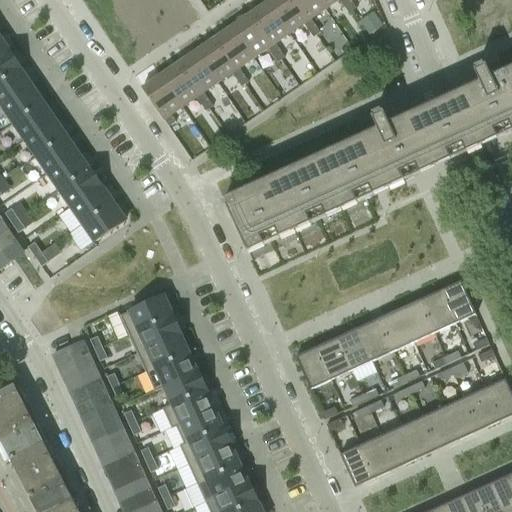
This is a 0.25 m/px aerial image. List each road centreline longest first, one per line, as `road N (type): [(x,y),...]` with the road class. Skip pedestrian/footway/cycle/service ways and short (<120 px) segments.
road 1 (residential): [(329,511),(181,197),(47,0)]
road 2 (residential): [(106,511),(0,302)]
